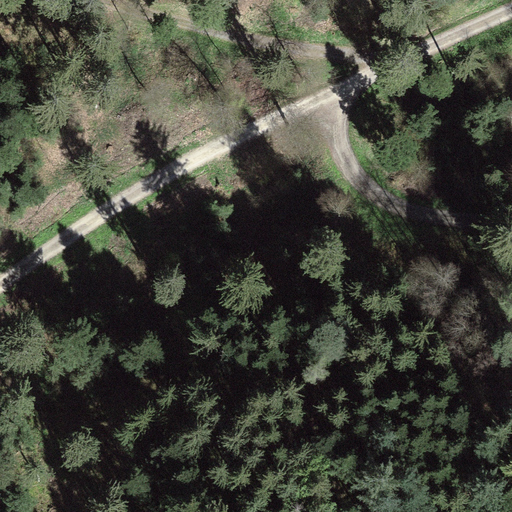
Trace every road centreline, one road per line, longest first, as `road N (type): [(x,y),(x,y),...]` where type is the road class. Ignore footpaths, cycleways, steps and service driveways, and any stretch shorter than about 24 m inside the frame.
road 1 (track): [(511,0),(190,156),(0,282)]
road 2 (track): [(386,62),(122,0)]
road 3 (track): [(330,88),(342,160),(362,183),(444,212),(511,214)]
